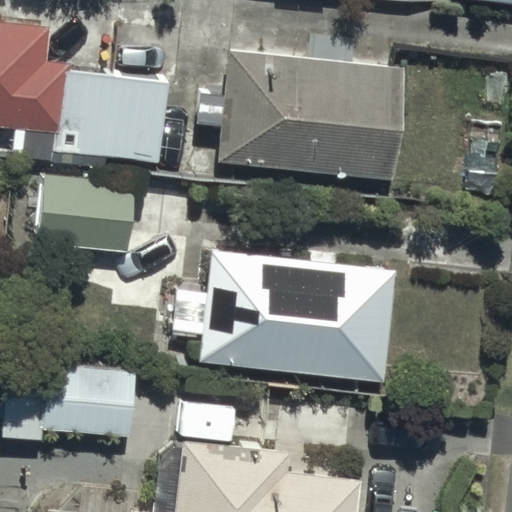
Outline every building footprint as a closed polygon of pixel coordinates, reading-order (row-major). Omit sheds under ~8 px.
[(0,108),(54,114),(51,138),(50,151),(104,157),(105,144),(160,150),(169,64),(66,52),(67,45),(47,43),(50,12),(0,6),(0,108)] [(212,109),(209,144),(394,162),(406,47),(227,29),(223,73),(200,70),(197,108),(212,109)] [(43,158),(35,225),(128,236),(136,169),(43,158)] [(199,312),(196,344),(384,360),(394,248),(211,232),(207,276),(180,274),(177,310),(199,312)] [(6,340),(1,388),(0,387),(0,418),(41,423),(42,412),(128,421),(136,354),(6,340)] [(131,491),(129,511),(369,511),(370,507),(355,506),(359,458),(289,451),(291,434),(182,424),(175,495),(131,491)]
